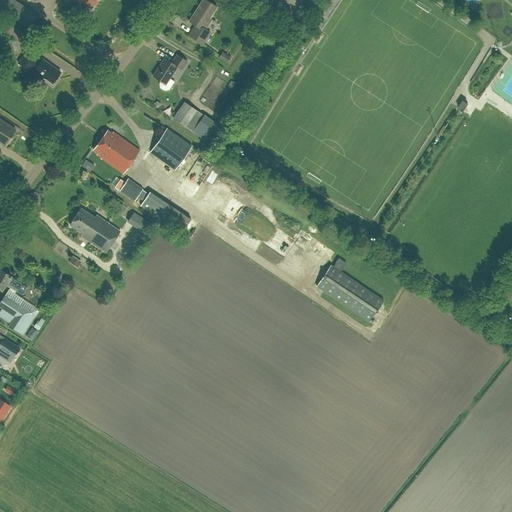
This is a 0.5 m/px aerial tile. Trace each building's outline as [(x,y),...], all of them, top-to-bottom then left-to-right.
[(36,16),(12,0),(0,0),(0,10),(27,28),(36,16)] [(96,0),(77,0),(91,9),(96,0)] [(216,9),(203,0),(189,22),(195,26),(188,36),(201,45),(209,33),(205,30),(211,21),(208,20),(216,9)] [(28,48),(17,63),(30,71),(40,57),(28,48)] [(231,58),(222,52),(218,58),(227,64),(231,58)] [(187,62),(176,55),(171,63),(164,59),(152,76),(165,85),(162,89),(167,92),(174,82),(169,79),(176,67),(181,70),(187,62)] [(61,73),(43,59),(34,70),(53,84),(61,73)] [(203,115),(184,102),(173,119),(192,132),(203,115)] [(15,129),(0,119),(0,143),(4,146),(15,129)] [(192,146),(167,129),(150,153),(175,170),(192,146)] [(112,134),(108,131),(94,151),(98,154),(97,155),(123,174),(139,151),(113,133),(112,134)] [(224,135),(218,131),(210,143),(216,147),(224,135)] [(94,165),(99,168),(103,163),(98,159),(94,165)] [(135,201),(139,194),(143,189),(128,179),(126,183),(120,179),(114,187),(135,201)] [(95,218),(81,208),(69,226),(89,239),(87,241),(106,253),(119,232),(96,216),(95,218)] [(133,212),(127,222),(142,232),(149,223),(133,212)] [(326,274),(318,287),(372,320),(385,298),(343,272),(348,264),(340,259),(329,276),(326,274)] [(21,283),(0,270),(0,290),(1,291),(5,285),(9,287),(0,301),(0,307),(4,311),(0,317),(10,324),(8,327),(22,336),(34,316),(18,306),(23,299),(12,293),(13,290),(16,292),(21,283)] [(20,348),(3,338),(0,342),(0,346),(15,356),(20,348)] [(9,410),(2,405),(0,407),(0,419),(2,420),(9,410)]
